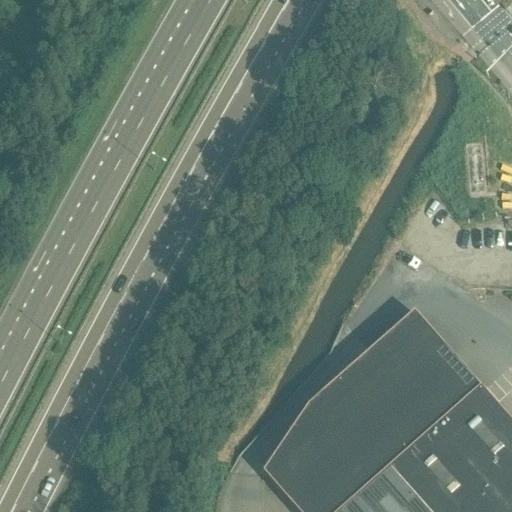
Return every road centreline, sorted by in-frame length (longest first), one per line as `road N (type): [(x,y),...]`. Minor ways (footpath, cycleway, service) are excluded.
road 1 (primary): [(22,511),(173,219),(303,0)]
road 2 (primary): [(213,0),(11,367)]
